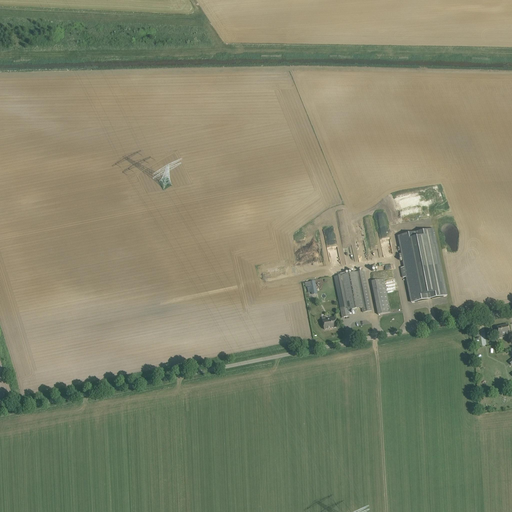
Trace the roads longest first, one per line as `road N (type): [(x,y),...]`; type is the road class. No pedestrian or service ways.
road 1 (unclassified): [(0,409),(511,308)]
road 2 (track): [(191,0),(195,15),(0,7)]
